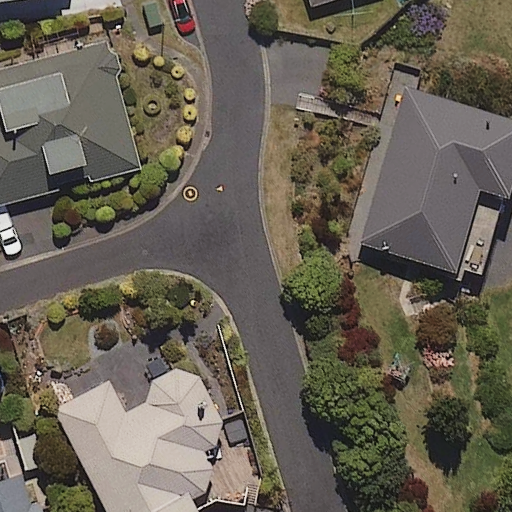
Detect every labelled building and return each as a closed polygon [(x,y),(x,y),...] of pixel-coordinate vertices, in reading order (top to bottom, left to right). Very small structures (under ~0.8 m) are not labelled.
[(0,0),(0,10),(60,4),(59,0),(0,0)] [(303,0),(307,15),(363,0),(303,0)] [(108,43),(0,71),(0,210),(142,173),(108,43)] [(511,200),(511,124),(407,90),(355,248),(453,280),(480,199),(509,208),(511,200)] [(129,416),(112,381),(51,411),(100,511),(198,511),(195,504),(204,500),(213,477),(206,457),(216,453),(224,429),(201,381),(179,373),(152,383),(147,408),(129,416)] [(0,511),(45,511),(43,504),(33,507),(24,478),(0,484),(0,511)]
